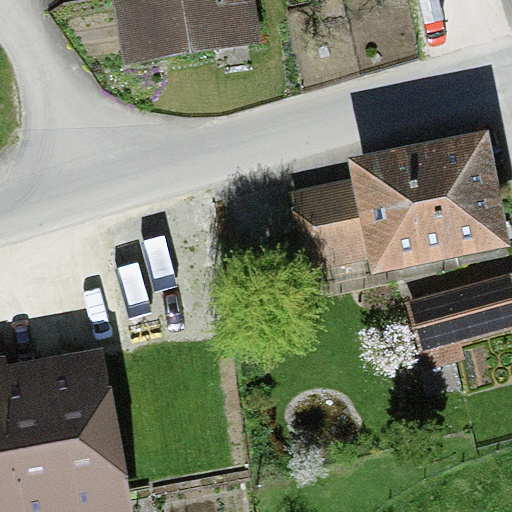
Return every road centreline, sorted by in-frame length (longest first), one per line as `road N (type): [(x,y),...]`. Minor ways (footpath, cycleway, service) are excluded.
road 1 (residential): [(93,186),(506,68)]
road 2 (residential): [(0,0),(41,57),(93,186)]
